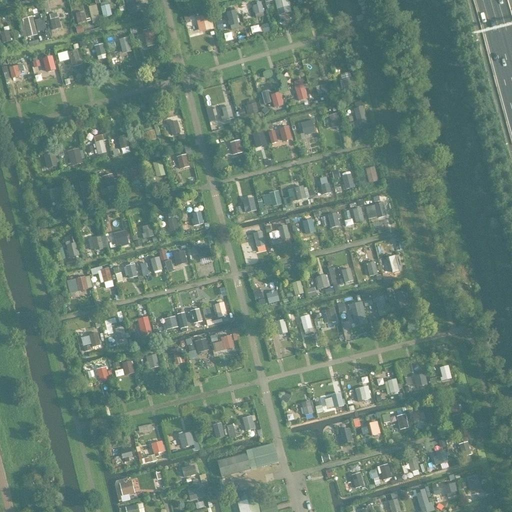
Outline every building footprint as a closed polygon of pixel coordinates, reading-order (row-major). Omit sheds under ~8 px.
[(137,10),(134,0),(130,0),(126,1),(128,12),(137,10)] [(290,6),(287,0),(276,0),(275,0),(277,10),(290,6)] [(264,13),(261,2),(256,4),(257,5),(253,6),(255,15),(264,13)] [(90,6),(92,22),(100,21),(98,5),(90,6)] [(112,16),(109,5),(101,7),(103,18),(112,16)] [(238,25),(235,11),(227,13),(230,27),(238,25)] [(87,23),(85,12),(76,14),(78,25),(87,23)] [(211,31),(208,18),(204,19),(203,17),(199,18),(203,33),(211,31)] [(61,29),(58,19),(51,21),(53,31),(61,29)] [(37,35),(33,21),(24,24),(28,38),(37,35)] [(79,34),(85,32),(83,25),(77,27),(79,34)] [(155,42),(152,30),(143,32),(147,44),(155,42)] [(11,42),(9,33),(9,31),(1,33),(3,44),(11,42)] [(39,35),(42,42),(52,38),(49,31),(39,35)] [(132,52),(128,38),(119,41),(123,55),(132,52)] [(106,55),(103,45),(94,47),(97,57),(106,55)] [(78,51),(69,53),(73,68),(81,66),(78,51)] [(53,58),(43,60),(47,73),(56,71),(53,58)] [(164,63),(158,65),(161,74),(167,73),(164,63)] [(20,77),(18,67),(9,69),(12,79),(20,77)] [(352,87),(350,79),(342,81),(344,89),(352,87)] [(330,82),(320,84),(323,96),(333,94),(330,82)] [(304,86),(295,88),(299,101),(307,99),(304,86)] [(280,94),(271,96),(274,108),(283,106),(280,94)] [(258,113),(256,104),(247,106),(248,111),(246,111),(247,116),(258,113)] [(234,119),(230,107),(221,109),(224,117),(221,118),(222,122),(234,119)] [(367,120),(363,107),(353,110),(357,123),(367,120)] [(341,126),(338,114),(329,117),(332,129),(341,126)] [(316,133),(313,121),(304,123),(308,136),(316,133)] [(178,122),(169,124),(172,136),(181,134),(178,122)] [(268,126),(272,143),(279,142),(276,130),(273,131),(272,125),(268,126)] [(292,140),(288,128),(280,130),(283,142),(292,140)] [(153,132),(142,135),(144,144),(156,141),(154,132),(153,132)] [(266,143),(263,134),(255,136),(257,145),(266,143)] [(130,147),(128,137),(127,136),(117,138),(120,150),(130,147)] [(107,153),(104,141),(95,143),(98,155),(107,153)] [(241,154),(238,141),(230,143),(233,156),(241,154)] [(89,154),(95,152),(93,145),(87,147),(89,154)] [(82,160),(79,151),(71,153),(73,162),(82,160)] [(53,153),(45,155),(49,169),(57,167),(53,153)] [(189,167),(186,155),(177,158),(180,170),(189,167)] [(165,176),(161,162),(153,164),(157,178),(165,176)] [(378,182),(375,167),(365,170),(369,184),(378,182)] [(140,180),(137,168),(128,171),(132,183),(140,180)] [(115,186),(112,175),(104,177),(107,189),(115,186)] [(355,188),(351,175),(342,177),(346,190),(355,188)] [(91,194),(88,181),(79,184),(82,196),(91,194)] [(331,193),(329,185),(321,187),(323,196),(331,193)] [(306,200),(303,187),(295,189),(297,202),(306,200)] [(66,200),(63,188),(55,190),(58,202),(66,200)] [(282,205),(278,192),(269,194),(272,207),(282,205)] [(253,202),(244,204),(246,214),(256,211),(253,202)] [(387,217),(383,203),(374,205),(378,219),(387,217)] [(365,222),(361,208),(353,210),(356,225),(365,222)] [(204,224),(201,212),(192,214),(195,226),(204,224)] [(340,227),(337,214),(328,216),(331,229),(340,227)] [(179,231),(176,218),(167,220),(169,229),(167,229),(168,234),(179,231)] [(315,233),(312,220),(303,222),(306,235),(315,233)] [(154,237),(151,225),(142,227),(144,235),(142,235),(143,240),(154,237)] [(289,239),(286,227),(278,229),(281,241),(289,239)] [(130,243),(126,230),(117,233),(120,246),(130,243)] [(265,246),(262,232),(253,235),(257,249),(265,246)] [(104,250),(101,237),(92,239),(96,252),(104,250)] [(208,258),(205,246),(197,248),(200,260),(208,258)] [(80,256),(78,247),(69,249),(71,258),(80,256)] [(187,261),(184,251),(176,254),(178,263),(187,261)] [(400,269),(396,256),(388,258),(391,271),(400,269)] [(163,271),(159,258),(150,260),(154,273),(163,271)] [(168,271),(174,270),(172,260),(166,261),(168,271)] [(378,275),(374,263),(367,265),(370,277),(378,275)] [(138,278),(134,265),(126,267),(129,280),(138,278)] [(115,269),(118,282),(123,281),(120,268),(115,269)] [(112,282),(109,269),(100,271),(104,284),(112,282)] [(353,282),(350,269),(342,271),(345,284),(353,282)] [(329,288),(326,276),(316,278),(318,285),(316,286),(317,290),(329,288)] [(88,290),(85,277),(76,280),(79,292),(88,290)] [(304,294),(300,282),(292,285),(295,297),(304,294)] [(254,289),(256,299),(264,298),(262,287),(254,289)] [(280,301),(276,288),(266,290),(270,303),(280,301)] [(407,291),(404,291),(396,293),(400,307),(408,305),(405,295),(408,294),(407,291)] [(387,310),(383,297),(373,300),(374,304),(376,303),(378,312),(387,310)] [(227,316),(224,303),(215,305),(218,318),(227,316)] [(362,316),(359,303),(348,306),(350,310),(351,310),(353,318),(362,316)] [(337,322),(334,309),(325,311),(328,324),(337,322)] [(178,314),(181,329),(189,327),(185,312),(178,314)] [(200,312),(191,314),(193,324),(202,321),(200,312)] [(312,329),(309,316),(301,318),(304,331),(312,329)] [(178,328),(175,317),(164,320),(166,331),(178,328)] [(151,333),(148,320),(139,322),(142,336),(151,333)] [(288,333),(284,320),(275,323),(278,336),(288,333)] [(126,340),(124,328),(115,330),(118,342),(126,340)] [(101,346),(98,334),(89,336),(92,348),(101,346)] [(230,336),(222,338),(226,351),(234,349),(230,336)] [(208,351),(206,340),(195,343),(198,353),(208,351)] [(183,357),(181,349),(171,352),(171,354),(173,354),(175,360),(183,357)] [(159,367),(156,355),(146,357),(147,362),(146,363),(148,370),(159,367)] [(131,361),(122,364),(125,377),(134,375),(131,361)] [(451,379),(448,366),(439,369),(442,378),(440,379),(441,382),(451,379)] [(109,381),(106,368),(97,370),(100,383),(109,381)] [(368,376),(359,379),(360,384),(369,382),(368,376)] [(417,379),(419,387),(427,385),(425,377),(417,379)] [(399,392),(396,379),(387,382),(390,394),(399,392)] [(371,399),(368,387),(359,389),(362,398),(358,399),(359,403),(371,399)] [(343,407),(340,394),(331,396),(334,408),(343,407)] [(313,414),(310,402),(301,404),(304,416),(313,414)] [(461,414),(457,403),(449,405),(452,417),(461,414)] [(436,420),(433,408),(424,410),(428,423),(436,420)] [(409,429),(405,415),(396,417),(400,431),(409,429)] [(255,430),(251,417),(242,419),(246,432),(255,430)] [(380,434),(377,422),(368,424),(371,436),(380,434)] [(225,437),(221,424),(213,426),(216,440),(225,437)] [(234,424),(227,426),(230,438),(237,436),(234,424)] [(352,443),(349,429),(340,432),(343,445),(352,443)] [(194,445),(191,433),(182,435),(185,447),(194,445)] [(164,453),(162,442),(151,445),(154,455),(164,453)] [(471,455),(467,443),(459,445),(463,457),(471,455)] [(130,449),(123,451),(125,458),(132,456),(130,449)] [(269,463),(267,454),(265,449),(255,452),(258,466),(269,463)] [(448,462),(445,451),(436,453),(439,464),(448,462)] [(250,470),(248,462),(246,454),(218,461),(222,477),(250,470)] [(419,470),(416,459),(407,461),(411,473),(419,470)] [(391,478),(388,465),(379,468),(383,481),(391,478)] [(197,475),(195,466),(182,469),(184,478),(197,475)] [(377,469),(371,470),(374,484),(380,482),(377,469)] [(364,489),(360,474),(352,476),(355,490),(361,488),(362,490),(364,489)] [(480,490),(477,477),(468,480),(472,492),(480,490)] [(120,485),(122,493),(130,491),(128,483),(120,485)] [(455,493),(453,484),(444,487),(447,495),(455,493)] [(203,499),(201,489),(188,492),(190,502),(203,499)] [(429,504),(424,490),(420,491),(420,493),(416,494),(420,507),(429,504)] [(259,511),(255,494),(237,499),(240,511),(259,511)] [(400,511),(397,500),(389,502),(391,511),(400,511)]
